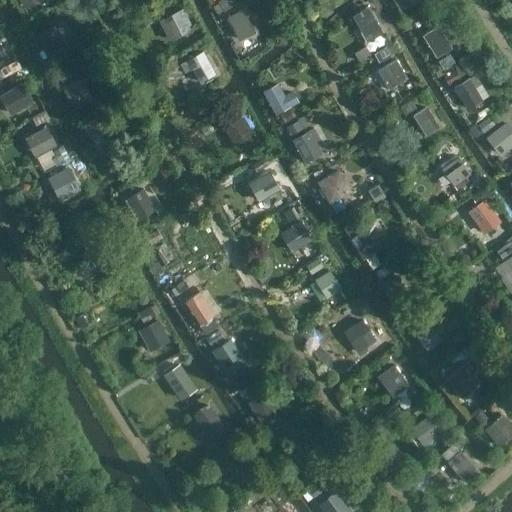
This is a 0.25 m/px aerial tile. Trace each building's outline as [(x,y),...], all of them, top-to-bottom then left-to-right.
[(40,0),(19,0),(23,8),(40,0)] [(227,0),(219,0),(218,1),(224,12),(232,7),(227,0)] [(420,0),(399,0),(405,9),(420,0)] [(367,7),(364,9),(352,17),(367,42),(382,33),(367,7)] [(181,9),(157,21),(167,41),(191,29),(181,9)] [(255,33),(242,9),(227,18),(239,41),(255,33)] [(147,14),(134,21),(139,30),(151,23),(147,14)] [(452,48),(438,26),(422,36),(436,57),(452,48)] [(64,49),(52,27),(36,35),(47,58),(64,49)] [(366,46),(354,53),(359,61),(371,54),(366,46)] [(387,47),(374,54),(379,62),(392,56),(387,47)] [(215,74),(202,52),(180,65),(184,73),(192,69),(200,83),(215,74)] [(450,54),(439,61),(444,69),(455,62),(450,54)] [(175,58),(162,64),(167,73),(180,67),(175,58)] [(408,78),(397,59),(378,71),(389,90),(408,78)] [(8,65),(1,69),(4,77),(12,73),(8,65)] [(456,70),(444,77),(449,85),(460,78),(456,70)] [(94,100),(80,76),(62,87),(75,110),(94,100)] [(482,100),(469,78),(453,88),(467,110),(482,100)] [(0,94),(0,97),(10,116),(34,103),(23,83),(0,94)] [(274,85),(262,91),(274,114),(295,104),(289,92),(281,97),(274,85)] [(412,100),(400,107),(405,115),(417,108),(412,100)] [(426,107),(413,115),(425,136),(439,128),(426,107)] [(291,109),(281,115),(284,122),(295,115),(291,109)] [(102,159),(112,154),(106,143),(114,139),(101,116),(84,126),(102,159)] [(244,116),(223,127),(236,152),(257,140),(244,116)] [(487,116),(476,124),(482,133),(494,124),(487,116)] [(298,121),(286,127),(291,135),(302,129),(298,121)] [(511,146),(511,128),(507,121),(486,137),(500,156),(511,146)] [(57,147),(47,127),(25,138),(35,158),(57,147)] [(322,153),(316,141),(320,139),(313,127),(292,139),(305,163),(322,153)] [(59,148),(50,152),(55,164),(64,160),(59,148)] [(112,157),(104,162),(111,174),(119,169),(112,157)] [(471,175),(457,157),(442,168),(456,186),(471,175)] [(264,158),(253,165),(257,172),(268,166),(264,158)] [(168,165),(160,172),(165,179),(174,173),(168,165)] [(80,191),(68,168),(50,178),(62,200),(80,191)] [(337,169),(316,182),(329,204),(341,196),(335,186),(344,181),(337,169)] [(281,190),(269,170),(247,182),(259,202),(281,190)] [(473,178),(465,184),(470,190),(478,185),(473,178)] [(378,184),(368,190),(373,198),(383,192),(378,184)] [(156,209),(143,188),(124,199),(137,221),(156,209)] [(483,189),(471,197),(477,205),(488,197),(483,189)] [(486,199),(468,211),(484,234),(502,221),(486,199)] [(295,207),(283,213),(288,222),(301,216),(295,207)] [(312,239),(300,220),(280,233),(292,252),(312,239)] [(352,222),(343,227),(347,234),(356,229),(352,222)] [(350,239),(363,259),(381,247),(375,237),(371,240),(364,230),(350,239)] [(112,255),(99,233),(81,244),(95,266),(112,255)] [(151,247),(166,274),(182,265),(167,239),(151,247)] [(511,248),(508,243),(497,251),(502,259),(511,251),(511,248)] [(317,258),(306,266),(311,274),(323,267),(317,258)] [(384,267),(375,273),(380,279),(389,273),(384,267)] [(342,288),(330,270),(315,280),(326,298),(342,288)] [(396,275),(380,286),(396,310),(412,299),(396,275)] [(183,281),(176,285),(177,286),(181,292),(188,288),(183,281)] [(177,286),(171,289),(175,296),(181,292),(177,286)] [(214,315),(199,292),(183,302),(198,325),(214,315)] [(151,306),(138,313),(144,323),(156,316),(151,306)] [(353,306),(343,314),(348,321),(358,313),(353,306)] [(82,315),(75,318),(81,330),(87,326),(82,315)] [(155,319),(140,327),(152,350),(167,341),(155,319)] [(375,339),(361,319),(344,331),(358,351),(375,339)] [(441,341),(429,323),(413,334),(425,352),(441,341)] [(475,324),(467,329),(471,336),(479,331),(475,324)] [(313,328),(302,334),(307,341),(318,335),(313,328)] [(218,331),(206,339),(212,348),(224,339),(218,331)] [(245,363),(230,339),(213,350),(228,374),(245,363)] [(469,345),(461,350),(469,362),(477,356),(469,345)] [(171,358),(156,367),(170,384),(183,374),(171,358)] [(478,385),(470,375),(474,372),(467,362),(446,378),(461,399),(478,385)] [(409,386),(394,365),(378,376),(393,397),(409,386)] [(154,370),(143,377),(148,384),(159,377),(154,370)] [(277,415),(263,393),(248,402),(262,424),(277,415)] [(422,400),(410,409),(416,416),(428,407),(422,400)] [(395,403),(384,411),(390,419),(400,411),(395,403)] [(225,427),(210,404),(193,415),(210,439),(225,427)] [(483,412),(474,417),(483,427),(492,421),(483,412)] [(444,430),(431,413),(410,428),(424,446),(444,430)] [(511,434),(511,428),(501,416),(485,430),(498,446),(511,434)] [(311,450),(305,454),(297,443),(281,454),(296,475),(312,463),(318,459),(311,450)] [(223,459),(239,484),(255,474),(238,449),(223,459)] [(447,462),(465,483),(478,472),(460,450),(447,462)] [(433,463),(424,471),(429,477),(438,470),(433,463)] [(179,467),(168,474),(172,481),(184,474),(179,467)] [(253,480),(246,484),(251,493),(258,489),(253,480)] [(319,482),(308,490),(314,498),(325,489),(319,482)] [(350,511),(335,491),(318,504),(324,511),(350,511)] [(279,511),(281,511),(268,494),(253,505),(258,511),(279,511)]
